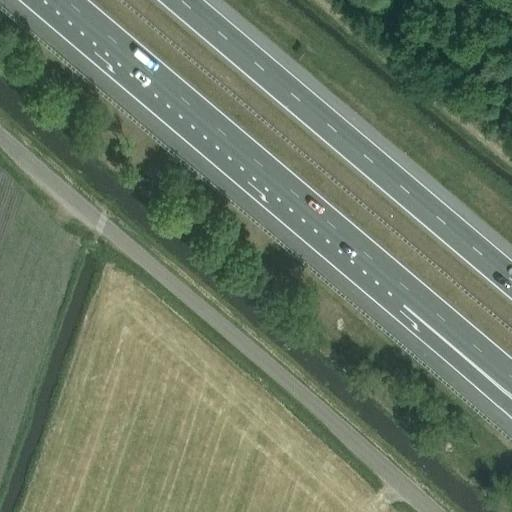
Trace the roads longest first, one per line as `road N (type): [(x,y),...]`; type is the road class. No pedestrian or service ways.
road 1 (unclassified): [(428,511),(346,430),(0,137)]
road 2 (motorway): [(64,0),(422,303)]
road 3 (motorway): [(511,280),(188,0)]
road 4 (motorway): [(422,303),(511,399)]
